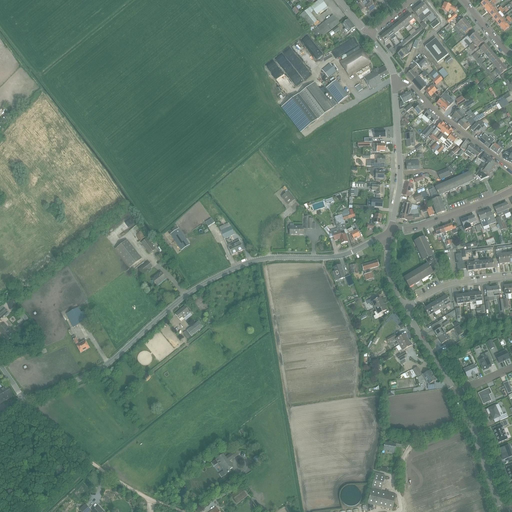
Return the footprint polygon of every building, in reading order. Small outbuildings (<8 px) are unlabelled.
[(321,0),(320,0),(317,2),(311,7),(317,15),(327,7),(321,0)] [(355,3),(357,5),(361,11),(365,8),(359,0),(355,3)] [(375,9),(368,0),(365,0),(365,1),(368,5),(366,7),(370,13),(375,9)] [(485,0),(481,4),(485,9),(490,5),(486,0),(485,0)] [(497,2),(495,0),(492,3),(493,3),(490,5),(485,9),(488,14),(494,9),(496,7),(494,5),(497,2)] [(432,11),(430,13),(422,3),(418,7),(426,18),(431,14),(433,17),(435,15),(432,11)] [(441,9),(448,12),(448,13),(450,14),(451,14),(452,11),(455,12),(456,9),(444,3),(441,9)] [(292,10),(296,15),(297,14),(300,12),(298,10),(296,7),(293,9),(292,10)] [(426,18),(418,7),(413,11),(422,22),(426,18)] [(488,14),(492,18),(498,14),(497,13),(494,9),(488,14)] [(492,18),(496,23),(501,18),(504,16),(502,14),(500,11),(497,13),(498,14),(492,18)] [(410,14),(404,18),(408,23),(413,19),(410,14)] [(455,14),(451,17),(446,21),(449,23),(457,17),(455,14)] [(333,15),(329,19),(313,31),(319,39),(339,23),(333,15)] [(404,18),(399,22),(404,27),(405,29),(410,25),(408,23),(404,18)] [(496,23),(500,27),(505,23),(501,18),(496,23)] [(349,19),(345,23),(342,24),(346,29),(344,30),(347,34),(355,28),(349,19)] [(453,28),(457,33),(468,24),(464,19),(457,24),(453,28)] [(430,25),(433,29),(440,23),(437,20),(430,25)] [(399,22),(395,26),(399,31),(404,27),(399,22)] [(505,23),(500,27),(504,32),(509,27),(505,23)] [(468,24),(457,33),(461,37),(472,28),(468,24)] [(395,26),(390,30),(394,35),(399,31),(395,26)] [(385,34),(389,39),(391,41),(396,37),(394,35),(390,30),(385,34)] [(469,38),(473,43),(479,38),(475,33),(469,38)] [(389,39),(385,34),(380,38),(385,43),(389,39)] [(479,38),(473,43),(477,48),(483,42),(479,38)] [(425,47),(437,63),(448,55),(436,39),(425,47)] [(480,50),(484,55),(490,50),(485,45),(480,50)] [(287,52),(309,79),(315,73),(294,47),(287,52)] [(406,48),(402,51),(398,55),(402,60),(410,53),(406,48)] [(361,49),(357,52),(340,62),(349,76),(370,63),(361,49)] [(484,55),(488,59),(494,55),(490,50),(484,55)] [(314,61),(313,53),(305,54),(305,60),(309,60),(310,63),(314,63),(314,61)] [(488,59),(492,65),(498,60),(494,55),(488,59)] [(421,69),(427,64),(424,61),(425,60),(421,56),(415,63),(417,65),(421,69)] [(481,57),(478,59),(476,61),(480,66),(483,64),(481,63),(484,61),(481,57)] [(492,65),(496,69),(502,65),(498,60),(492,65)] [(322,70),(328,78),(338,70),(334,65),(332,67),(330,63),(322,70)] [(287,70),(283,66),(282,68),(278,64),(273,69),(281,76),(287,70)] [(502,65),(496,69),(494,71),(499,76),(507,70),(502,65)] [(443,70),(448,76),(452,72),(447,66),(443,70)] [(374,73),(372,74),(364,79),(370,89),(382,82),(380,79),(389,75),(384,67),(378,70),(377,69),(374,71),(374,73)] [(406,75),(412,82),(419,76),(416,74),(415,75),(411,71),(406,75)] [(419,76),(412,82),(420,92),(425,87),(424,85),(426,84),(419,76)] [(439,76),(433,82),(436,85),(443,79),(439,76)] [(326,88),(338,104),(348,96),(336,80),(326,88)] [(328,100),(315,83),(282,107),(301,132),(334,107),(337,105),(333,99),(330,102),(328,99),(328,100)] [(433,85),(429,89),(426,92),(430,97),(438,90),(433,85)] [(408,92),(404,94),(408,101),(412,99),(413,102),(415,101),(413,95),(411,96),(408,92)] [(437,104),(441,108),(450,98),(447,95),(448,94),(445,92),(439,99),(440,100),(437,104)] [(408,101),(404,94),(400,96),(402,101),(400,102),(402,106),(405,105),(404,103),(408,101)] [(456,104),(458,106),(465,102),(462,97),(456,101),(458,103),(456,104)] [(450,98),(441,108),(445,112),(454,102),(450,98)] [(473,99),(464,105),(466,108),(475,103),(473,99)] [(499,104),(502,109),(509,104),(506,100),(499,104)] [(412,108),(419,115),(424,111),(420,106),(417,108),(415,106),(413,107),(412,108)] [(452,117),(458,123),(465,116),(459,110),(452,117)] [(438,120),(428,111),(423,116),(434,124),(438,120)] [(458,124),(461,127),(470,120),(471,121),(476,117),(473,113),(468,117),(465,119),(462,120),(458,124)] [(470,120),(461,127),(465,131),(466,131),(469,128),(478,120),(479,121),(485,117),(483,114),(479,116),(476,117),(471,121),(470,120)] [(476,124),(474,126),(471,130),(475,134),(478,132),(478,133),(480,131),(482,133),(486,129),(483,125),(483,124),(483,123),(481,121),(476,124)] [(429,135),(431,137),(432,134),(434,135),(436,133),(438,130),(440,132),(445,126),(445,125),(441,122),(434,132),(433,131),(429,135)] [(438,138),(440,140),(449,128),(445,126),(440,132),(442,133),(438,138)] [(426,138),(433,131),(429,127),(423,135),(426,138)] [(449,128),(440,140),(439,140),(443,143),(446,140),(448,137),(453,131),(449,128)] [(378,130),(374,130),(374,138),(378,138),(386,137),(385,131),(378,131),(378,130)] [(413,133),(411,134),(406,134),(407,147),(414,147),(413,133)] [(459,147),(459,146),(463,142),(452,133),(445,142),(446,143),(445,144),(446,145),(445,147),(447,149),(453,144),(454,143),(459,147)] [(490,136),(489,138),(485,134),(479,141),(488,148),(491,145),(492,144),(495,140),(490,136)] [(458,155),(460,157),(462,155),(470,144),(466,141),(460,149),(462,150),(459,153),(458,155)] [(493,145),(490,149),(494,152),(495,153),(499,156),(502,152),(503,150),(500,148),(503,144),(499,141),(497,144),(498,144),(497,146),(494,144),(493,145)] [(435,152),(439,147),(436,144),(431,149),(435,152)] [(374,149),(374,152),(377,152),(380,153),(380,151),(385,151),(385,145),(380,145),(377,145),(377,149),(374,149)] [(468,155),(470,157),(472,155),(471,155),(476,148),(471,145),(466,151),(465,153),(467,156),(468,155)] [(451,157),(459,150),(457,147),(452,152),(449,154),(451,157)] [(475,156),(477,157),(482,153),(476,148),(471,155),(472,155),(470,157),(469,159),(471,161),(475,156)] [(511,152),(510,151),(509,154),(505,152),(502,155),(505,157),(504,160),(511,163),(511,152)] [(477,158),(484,163),(485,164),(490,158),(482,152),(482,153),(477,157),(477,158)] [(374,168),(380,168),(384,168),(384,164),(385,157),(378,157),(377,161),(371,161),(371,167),(374,167),(374,168)] [(474,176),(476,177),(481,181),(489,177),(498,164),(490,158),(485,164),(484,163),(474,176)] [(419,161),(406,162),(407,170),(422,170),(422,163),(419,163),(419,161)] [(380,168),(374,168),(373,168),(373,169),(368,169),(368,172),(371,172),(371,174),(373,177),(374,176),(375,176),(375,179),(376,179),(376,181),(379,182),(379,179),(384,179),(384,172),(379,172),(380,168)] [(450,176),(447,169),(438,173),(440,180),(450,176)] [(470,173),(462,176),(466,184),(471,182),(472,183),(474,182),(473,179),(476,177),(474,176),(472,174),(471,173),(470,174),(470,173)] [(429,175),(427,174),(414,178),(415,182),(423,180),(422,179),(429,176),(429,175)] [(462,176),(449,182),(452,190),(458,188),(458,189),(461,188),(460,187),(466,184),(462,176)] [(351,196),(357,196),(357,189),(356,189),(356,187),(364,187),(364,182),(352,182),(352,188),(351,188),(351,196)] [(436,188),(439,196),(445,194),(445,195),(448,194),(447,192),(452,190),(449,182),(436,188)] [(372,188),(372,191),(376,191),(376,195),(383,195),(383,187),(377,186),(377,183),(370,183),(370,188),(372,188)] [(403,195),(408,196),(409,196),(412,195),(413,192),(410,192),(410,189),(412,189),(413,185),(406,184),(403,195)] [(439,196),(436,188),(429,191),(433,200),(432,201),(436,215),(445,212),(443,206),(444,206),(444,203),(442,204),(439,196)] [(282,197),(288,205),(295,200),(289,191),(288,191),(287,190),(285,192),(286,193),(282,197)] [(427,195),(425,192),(414,197),(415,200),(427,195)] [(401,214),(409,216),(409,215),(414,215),(418,214),(418,210),(412,211),(410,211),(411,205),(404,203),(403,203),(401,214)] [(507,203),(501,206),(505,215),(506,218),(511,216),(510,213),(509,213),(507,210),(509,209),(507,203)] [(505,215),(501,206),(494,208),(497,214),(498,216),(500,215),(501,217),(505,215)] [(21,233),(23,226),(9,209),(6,208),(5,211),(0,215),(0,216),(7,217),(7,218),(3,221),(11,230),(13,228),(18,230),(19,231),(19,234),(17,236),(26,246),(27,247),(33,242),(32,242),(26,234),(26,236),(24,235),(21,233)] [(489,225),(495,223),(490,210),(484,212),(489,225)] [(484,212),(478,214),(480,220),(479,220),(482,228),(489,225),(484,212)] [(368,222),(367,225),(367,228),(374,229),(374,226),(374,223),(376,223),(377,224),(377,223),(381,224),(382,215),(375,214),(374,221),(371,221),(371,222),(368,222)] [(203,219),(208,227),(210,226),(209,223),(212,222),(210,220),(212,219),(209,215),(203,219)] [(346,229),(342,215),(334,217),(336,222),(335,222),(336,226),(339,225),(341,229),(342,229),(342,230),(346,229)] [(351,217),(354,224),(356,230),(360,228),(358,223),(355,216),(351,217)] [(474,216),(467,218),(470,224),(473,223),(474,225),(477,224),(474,216)] [(500,217),(496,218),(499,225),(500,228),(501,231),(505,229),(503,226),(500,217)] [(470,224),(467,218),(461,221),(465,230),(471,228),(470,224)] [(229,224),(225,225),(230,237),(234,235),(231,227),(230,227),(229,224)] [(451,224),(443,227),(445,233),(452,230),(454,235),(458,234),(455,226),(452,227),(451,224)] [(230,237),(225,225),(220,228),(221,231),(224,239),(230,237)] [(290,226),(290,230),(290,235),(303,235),(303,226),(290,226)] [(443,227),(438,229),(439,232),(440,231),(443,237),(446,236),(445,233),(443,227)] [(352,228),(347,231),(349,235),(351,234),(354,240),(360,237),(357,230),(354,232),(352,228)] [(179,229),(171,235),(182,251),(190,246),(179,229)] [(439,232),(438,229),(435,230),(436,233),(433,234),(434,237),(437,236),(438,239),(443,237),(440,231),(439,232)] [(335,241),(340,239),(341,244),(347,242),(345,234),(344,230),(340,231),(332,234),(335,241)] [(427,264),(404,278),(409,288),(433,273),(433,272),(436,271),(436,272),(440,270),(433,256),(424,237),(414,242),(423,261),(425,260),(427,264)] [(150,254),(155,250),(147,239),(141,243),(150,254)] [(454,239),(451,240),(448,241),(450,245),(451,249),(453,248),(453,249),(457,249),(457,248),(454,239)] [(127,240),(115,249),(130,268),(142,259),(127,240)] [(239,240),(233,243),(237,253),(244,250),(239,240)] [(237,253),(233,243),(227,246),(232,255),(237,253)] [(54,250),(28,270),(33,277),(43,269),(44,270),(60,258),(54,250)] [(368,264),(362,266),(366,274),(368,280),(373,279),(371,273),(370,269),(379,266),(379,267),(377,261),(368,264)] [(143,274),(152,267),(148,262),(139,269),(143,274)] [(349,265),(350,274),(359,273),(358,264),(349,265)] [(335,271),(333,272),(336,281),(345,278),(340,265),(334,267),(335,271)] [(152,280),(154,282),(157,286),(166,279),(161,272),(152,280)] [(446,296),(440,299),(445,307),(450,304),(446,296)] [(374,309),(384,304),(383,304),(380,298),(374,301),(373,298),(366,302),(368,305),(370,304),(371,307),(373,306),(375,308),(374,309)] [(440,299),(434,303),(439,310),(442,309),(443,311),(446,309),(445,307),(440,299)] [(434,303),(429,306),(434,313),(439,310),(434,303)] [(384,304),(374,309),(375,309),(376,312),(374,312),(376,316),(374,317),(375,320),(382,316),(380,313),(386,311),(383,305),(384,304)] [(434,313),(429,306),(424,309),(429,316),(434,313)] [(185,307),(175,314),(180,320),(181,322),(184,319),(190,313),(185,307)] [(78,308),(69,312),(66,314),(74,328),(86,321),(78,308)] [(0,314),(0,319),(0,320),(8,312),(6,310),(0,314)] [(187,331),(191,337),(203,327),(198,321),(187,331)] [(5,324),(2,326),(0,328),(0,331),(8,341),(16,334),(13,330),(12,331),(5,324)] [(459,326),(454,329),(458,336),(463,333),(459,326)] [(434,332),(438,338),(445,334),(442,328),(434,332)] [(396,341),(399,346),(408,340),(406,337),(407,337),(405,334),(396,340),(395,338),(396,338),(394,335),(387,339),(389,342),(392,340),(394,342),(396,341)] [(445,334),(438,338),(442,344),(449,340),(451,339),(449,336),(447,337),(445,334)] [(76,346),(81,353),(89,348),(85,341),(79,344),(78,343),(79,343),(75,336),(72,338),(76,344),(77,345),(76,346)] [(408,340),(399,346),(402,350),(399,351),(401,354),(397,356),(399,359),(402,365),(405,362),(405,359),(406,358),(404,356),(406,355),(404,350),(408,348),(412,345),(411,343),(410,343),(408,340)] [(496,356),(499,363),(503,362),(506,361),(506,360),(510,359),(506,351),(496,356)] [(484,354),(486,358),(479,361),(484,371),(489,368),(489,367),(494,365),(488,352),(484,354)] [(474,365),(464,370),(467,378),(472,376),(475,375),(475,374),(478,373),(474,365)] [(413,370),(417,377),(421,374),(417,368),(413,370)] [(429,384),(436,380),(430,371),(423,375),(429,384)] [(511,390),(508,382),(503,384),(508,394),(511,392),(511,390)] [(0,388),(0,389),(0,403),(13,396),(7,385),(4,387),(2,384),(0,385),(0,388)] [(489,389),(478,394),(483,405),(491,401),(489,395),(491,394),(489,389)] [(499,404),(486,410),(488,415),(491,414),(493,420),(499,417),(500,421),(508,417),(506,414),(501,416),(500,413),(502,412),(499,404)] [(502,426),(493,429),(498,443),(507,439),(503,427),(508,425),(506,420),(500,423),(502,426)] [(389,453),(395,454),(400,454),(402,445),(384,442),(384,447),(383,451),(389,451),(389,453)] [(504,459),(504,460),(509,458),(510,461),(511,460),(511,451),(510,446),(500,449),(501,449),(504,459)] [(235,458),(239,455),(240,454),(237,450),(225,458),(223,455),(216,460),(226,475),(231,471),(230,470),(232,468),(229,463),(235,458)] [(257,456),(253,459),(257,464),(261,461),(257,456)] [(233,486),(235,490),(241,486),(240,485),(243,483),(240,480),(233,486)] [(241,488),(231,496),(237,503),(246,496),(241,488)] [(371,489),(368,504),(392,510),(393,509),(396,495),(381,491),(371,489)]
